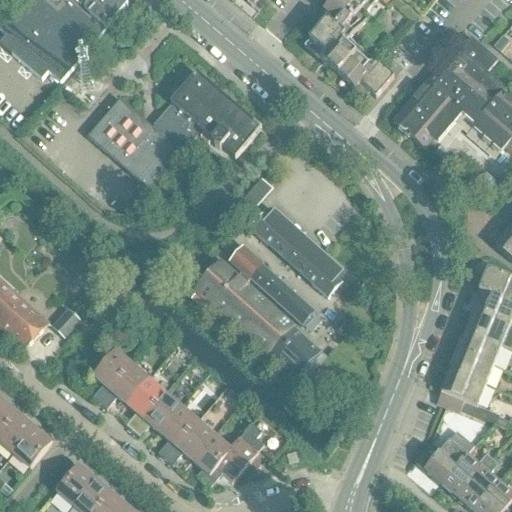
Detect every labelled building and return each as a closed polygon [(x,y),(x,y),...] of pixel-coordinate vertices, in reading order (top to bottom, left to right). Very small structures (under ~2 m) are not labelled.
[(18,0),(0,21),(0,38),(5,42),(0,47),(0,48),(41,84),(46,79),(58,89),(117,22),(118,23),(119,23),(120,23),(121,23),(122,22),(123,21),(124,20),(124,19),(124,18),(124,17),(123,16),(122,15),(116,10),(120,6),(112,0),(18,0)] [(242,0),(254,10),(252,12),(257,16),(266,6),(263,4),(261,2),(262,0),(242,0)] [(393,81),(379,69),(359,51),(354,57),(339,44),(344,38),(340,34),(346,27),(356,36),(368,22),(364,19),(378,3),(380,0),(334,0),(322,14),(329,19),(326,23),(303,50),(321,65),(336,78),(357,95),(364,102),(369,97),(375,102),(393,81)] [(493,50),(499,56),(509,45),(502,40),(493,50)] [(506,92),(487,76),(496,65),(480,51),(469,42),(463,49),(474,58),(478,61),(474,65),(460,53),(447,68),(454,74),(436,96),(426,87),(392,126),(424,153),(432,143),(437,147),(461,119),(473,129),(471,132),(500,157),(504,152),(511,159),(511,104),(502,96),(506,92)] [(85,144),(146,196),(149,198),(182,159),(178,156),(197,134),(210,145),(209,147),(209,154),(217,155),(219,153),(233,164),(260,133),(195,78),(169,109),(173,113),(154,135),(118,105),(85,144)] [(245,222),(271,193),(262,184),(235,214),(245,222)] [(264,218),(250,233),(327,302),(341,287),(337,283),(343,277),(274,215),(268,222),(264,218)] [(511,236),(509,234),(494,251),(511,266),(511,236)] [(230,266),(242,277),(238,282),(221,267),(195,296),(295,386),(322,357),(245,288),(249,283),(302,331),(315,316),(243,251),(230,266)] [(511,283),(487,274),(478,295),(511,308),(511,283)] [(48,329),(0,284),(0,335),(23,357),(48,329)] [(511,323),(511,308),(478,295),(473,308),(476,309),(473,316),(509,330),(511,323)] [(51,333),(62,344),(79,326),(67,315),(51,333)] [(473,316),(465,336),(501,350),(509,330),(473,316)] [(459,341),(454,355),(493,371),(501,350),(465,336),(463,342),(459,341)] [(99,407),(132,369),(115,355),(93,381),(102,389),(92,401),(99,407)] [(493,371),(454,355),(448,368),(452,369),(449,376),(485,391),(493,371)] [(132,369),(99,407),(106,413),(116,401),(126,409),(148,383),(132,369)] [(135,418),(125,429),(132,435),(165,397),(172,389),(155,374),(148,383),(126,409),(135,418)] [(449,376),(436,408),(439,409),(444,411),(459,418),(460,414),(494,428),(498,421),(498,420),(476,411),(485,391),(449,376)] [(181,411),(165,397),(132,435),(139,441),(149,429),(158,437),(181,411)] [(0,439),(18,419),(1,404),(0,406),(0,439)] [(181,411),(158,437),(168,446),(158,457),(165,463),(197,425),(181,411)] [(18,419),(0,439),(0,448),(12,459),(35,433),(18,419)] [(498,421),(494,428),(506,434),(509,427),(498,421)] [(197,425),(165,463),(172,469),(182,457),(191,465),(214,439),(197,425)] [(251,428),(230,453),(214,471),(221,478),(231,486),(263,449),(255,443),(261,436),(251,428)] [(35,433),(12,459),(29,474),(52,447),(35,433)] [(230,453),(214,439),(191,465),(201,473),(196,479),(210,491),(221,478),(214,471),(230,453)] [(441,489),(466,460),(449,445),(440,456),(430,448),(414,466),(441,489)] [(466,460),(441,489),(457,503),(491,463),(485,458),(476,469),(466,460)] [(495,459),(491,463),(457,503),(467,511),(478,511),(499,488),(488,479),(497,468),(500,463),(495,459)] [(72,510),(94,484),(77,469),(55,496),(72,510)] [(99,511),(111,498),(94,484),(72,510),(74,511),(99,511)] [(507,511),(511,507),(511,499),(499,488),(478,511),(507,511)] [(127,511),(111,498),(99,511),(127,511)]
